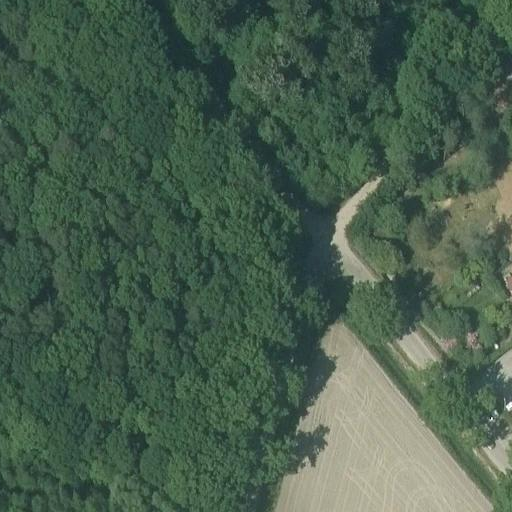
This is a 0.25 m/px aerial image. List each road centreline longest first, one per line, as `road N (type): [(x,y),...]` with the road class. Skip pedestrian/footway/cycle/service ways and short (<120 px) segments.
road 1 (unclassified): [(511,462),(326,238),(298,288),(248,511)]
road 2 (track): [(135,0),(326,238)]
road 3 (track): [(501,0),(326,238)]
road 4 (track): [(248,511),(0,409)]
